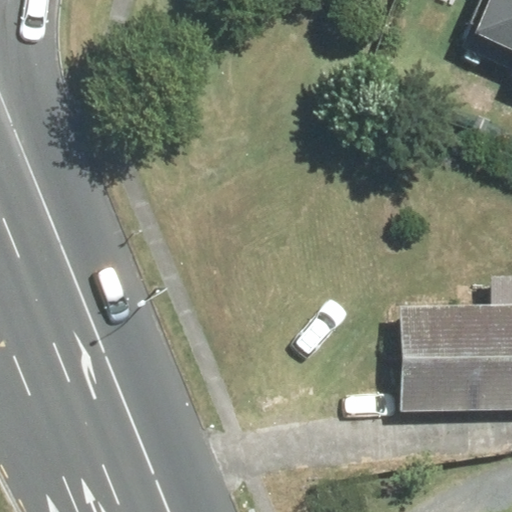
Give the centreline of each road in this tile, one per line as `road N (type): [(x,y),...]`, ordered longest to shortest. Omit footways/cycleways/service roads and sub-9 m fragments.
road 1 (primary): [(36,0),(34,278)]
road 2 (secondary): [(132,511),(34,278)]
